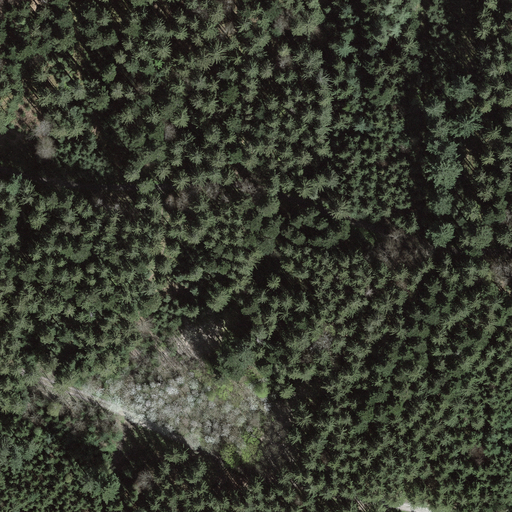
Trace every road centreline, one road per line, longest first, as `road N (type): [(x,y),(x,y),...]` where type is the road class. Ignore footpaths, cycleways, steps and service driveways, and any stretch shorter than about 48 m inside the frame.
road 1 (track): [(511,251),(431,245),(302,201),(206,182),(121,182),(0,151)]
road 2 (track): [(0,359),(298,485),(424,511)]
